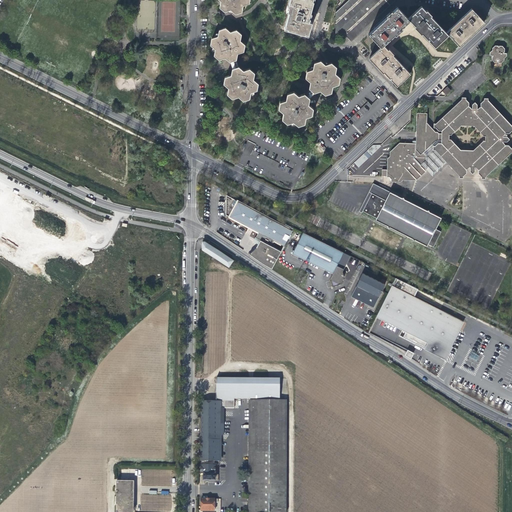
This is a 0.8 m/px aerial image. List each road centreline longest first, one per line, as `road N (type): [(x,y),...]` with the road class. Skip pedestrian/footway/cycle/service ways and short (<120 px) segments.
road 1 (residential): [(189,151),(278,194),(311,193),(489,24),(511,18)]
road 2 (residential): [(191,226),(511,425)]
road 3 (unclassified): [(191,226),(188,511)]
road 4 (residential): [(189,151),(0,58)]
road 5 (residential): [(121,209),(113,259),(23,371)]
road 6 (residential): [(193,0),(189,151)]
road 7 (tertiary): [(0,155),(121,209)]
road 8 (track): [(228,274),(226,365),(189,383)]
